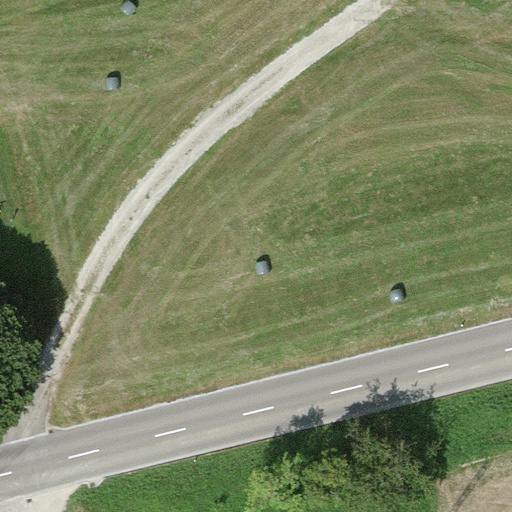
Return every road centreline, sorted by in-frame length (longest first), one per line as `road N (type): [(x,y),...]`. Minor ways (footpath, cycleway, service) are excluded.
road 1 (track): [(43,469),(52,387),(121,238),(221,124),(396,0)]
road 2 (tertiary): [(511,351),(0,479)]
